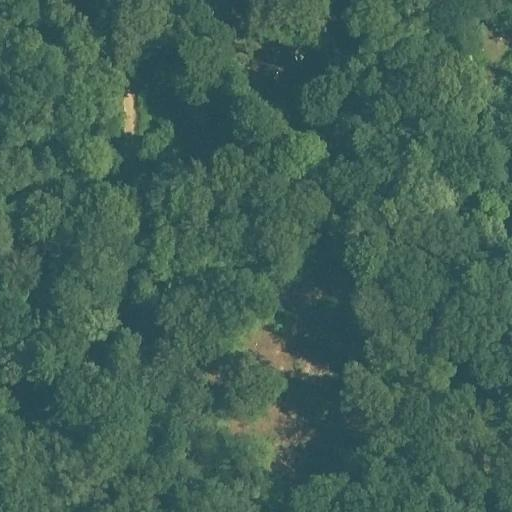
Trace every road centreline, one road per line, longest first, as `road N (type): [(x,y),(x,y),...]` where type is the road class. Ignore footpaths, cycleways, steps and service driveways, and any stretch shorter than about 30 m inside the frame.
road 1 (track): [(174,486),(152,427),(135,330),(153,194),(125,0)]
road 2 (track): [(380,511),(427,417),(433,254),(445,193),(489,83),(494,38)]
road 3 (track): [(511,147),(445,193),(444,112),(465,35)]
road 4 (track): [(0,467),(112,455),(217,511)]
road 5 (track): [(494,38),(415,25),(377,0)]
